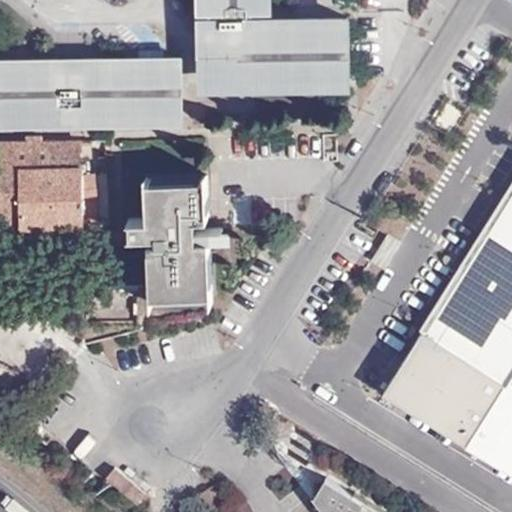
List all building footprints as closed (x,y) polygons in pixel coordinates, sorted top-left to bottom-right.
[(258,76),(259,82),(349,81),(348,13),(288,13),(288,12),(257,12),(257,6),(270,6),(269,0),(201,0),(202,9),(209,9),(209,31),(243,76),(258,76)] [(203,83),(259,82),(258,76),(243,76),(209,31),(209,9),(202,9),(203,83)] [(180,52),(84,54),(84,67),(54,68),(55,55),(0,55),(0,120),(181,118),(180,52)] [(84,67),(84,54),(55,55),(54,68),(84,67)] [(0,221),(95,219),(94,173),(83,173),(82,139),(41,140),(41,133),(25,134),(25,140),(0,140),(0,221)] [(148,230),(136,230),(137,242),(161,241),(162,253),(149,254),(151,293),(211,291),(209,252),(226,251),(225,235),(200,236),(200,230),(209,229),(206,174),(146,177),(148,230)] [(511,186),(423,329),(509,381),(470,443),(511,469),(511,186)] [(403,241),(389,232),(373,255),(386,263),(403,241)] [(386,511),(329,477),(316,496),(342,511),(386,511)]
